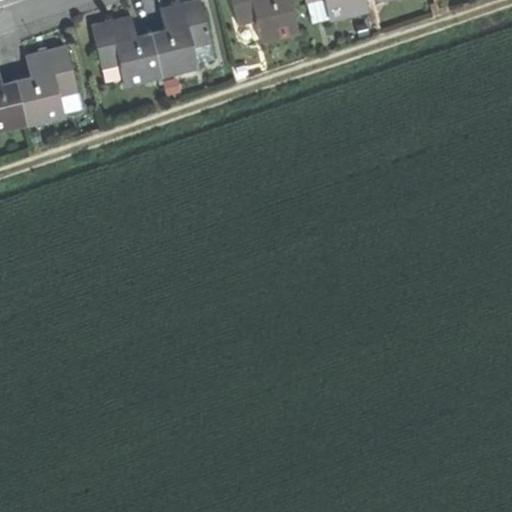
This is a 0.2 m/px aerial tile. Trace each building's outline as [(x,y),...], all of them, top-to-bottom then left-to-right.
[(226,0),(233,29),(249,25),(254,44),(292,36),(283,0),(226,0)] [(301,0),(303,6),(322,2),(327,25),(363,17),(359,0),(301,0)] [(158,34),(149,36),(158,81),(194,74),(190,52),(206,48),(196,1),(173,6),(153,10),(158,34)] [(158,81),(149,36),(130,39),(125,17),(104,22),(87,25),(97,74),(118,70),(122,89),(158,81)] [(23,80),(11,82),(22,130),(58,122),(53,100),(72,95),(61,48),(38,53),(18,58),(23,80)] [(0,134),(22,130),(11,82),(0,84),(0,134)]
